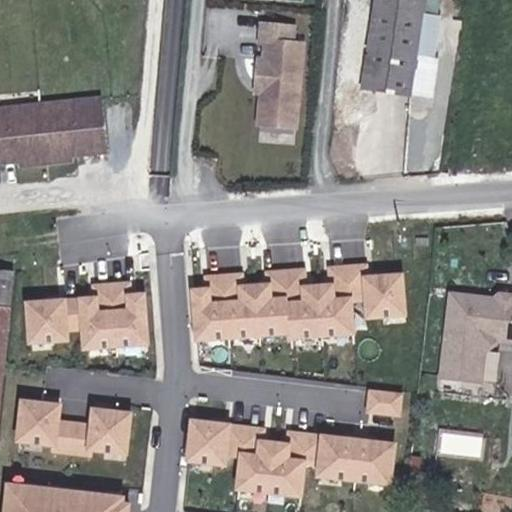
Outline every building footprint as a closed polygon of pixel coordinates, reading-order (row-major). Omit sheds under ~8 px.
[(302,129),(308,39),(299,38),(300,22),(264,20),(256,126),(302,129)] [(443,50),(396,42),(379,143),(425,151),(427,142),(448,146),(454,114),(449,113),(451,101),(456,102),(461,74),(440,70),(443,50)] [(75,192),(108,190),(105,137),(0,143),(0,196),(25,195),(25,200),(76,197),(75,192)] [(446,155),(448,146),(427,142),(425,151),(446,155)] [(196,277),(198,341),(364,334),(364,320),(412,318),(410,271),(369,273),(368,262),(329,263),(329,281),(310,281),(310,266),(269,267),(269,283),(245,284),(245,275),(196,277)] [(95,294),(30,298),(32,345),(84,342),(85,350),(156,346),(153,289),(133,290),(132,279),(95,281),(95,294)] [(0,451),(20,294),(0,290),(0,451)] [(468,403),(478,316),(460,313),(455,353),(452,355),(451,366),(453,369),(449,400),(468,403)] [(511,359),(511,315),(510,315),(504,319),(478,316),(468,403),(487,406),(493,364),(490,360),(497,354),(500,358),(511,359)] [(405,415),(406,390),(370,387),(369,413),(405,415)] [(134,456),(139,408),(96,404),(94,420),(67,417),(69,400),(25,395),(20,445),(134,456)] [(237,490),(309,498),(316,431),(290,428),(288,441),(267,438),(269,424),(194,416),(189,462),(239,467),(237,490)] [(324,433),(321,478),(399,484),(402,439),(324,433)] [(136,511),(138,493),(10,481),(6,511),(136,511)]
